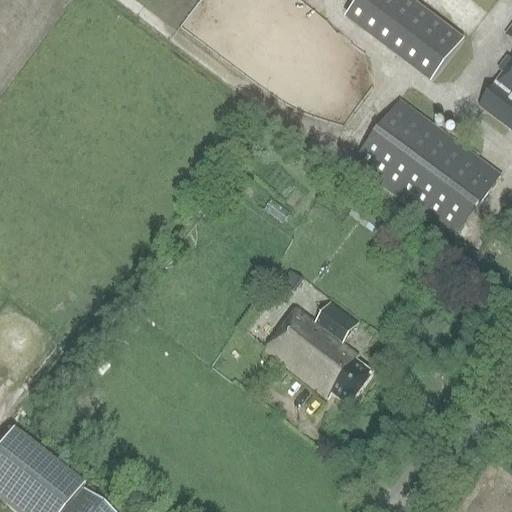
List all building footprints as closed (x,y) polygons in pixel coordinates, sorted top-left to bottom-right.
[(464,42),(409,0),(360,0),(345,21),(431,86),(464,42)] [(511,28),(506,37),(511,41),(511,60),(508,58),(498,71),(503,75),(478,111),(511,134),(511,28)] [(455,240),(502,177),(401,102),(353,167),(454,242),(443,257),(466,274),(478,257),(455,240)] [(391,235),(357,209),(350,217),(384,243),(391,235)] [(304,282),(290,272),(281,285),(295,295),(304,282)] [(374,376),(356,363),(359,359),(343,347),(357,328),(329,307),(315,326),(297,313),(267,352),(330,400),(333,396),(350,409),(374,376)] [(15,418),(31,402),(20,391),(4,407),(15,418)] [(64,511),(84,487),(13,432),(0,448),(0,503),(11,511),(64,511)] [(108,511),(100,505),(107,496),(92,484),(84,493),(83,492),(68,511),(108,511)]
